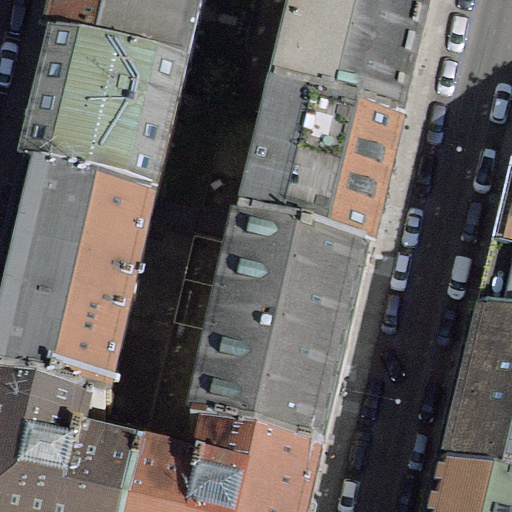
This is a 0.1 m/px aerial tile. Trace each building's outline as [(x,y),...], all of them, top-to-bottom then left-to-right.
[(186,94),(210,0),(75,0),(61,65),(186,94)] [(433,0),(307,0),(280,116),(398,146),(433,0)] [(28,194),(155,226),(186,94),(61,65),(28,194)] [(398,146),(280,116),(274,115),(242,244),(368,274),(398,146)] [(0,312),(0,399),(92,422),(107,426),(134,314),(155,226),(28,194),(0,312)] [(511,202),(479,331),(511,338),(511,202)] [(196,237),(155,226),(134,314),(178,325),(196,237)] [(368,274),(242,244),(195,445),(210,448),(322,475),(368,274)] [(511,338),(479,331),(442,487),(511,503),(511,338)] [(0,511),(133,511),(143,475),(84,460),(92,422),(0,399),(0,511)] [(313,511),(322,475),(210,448),(201,488),(143,475),(133,511),(313,511)] [(511,511),(511,503),(442,487),(436,511),(511,511)]
